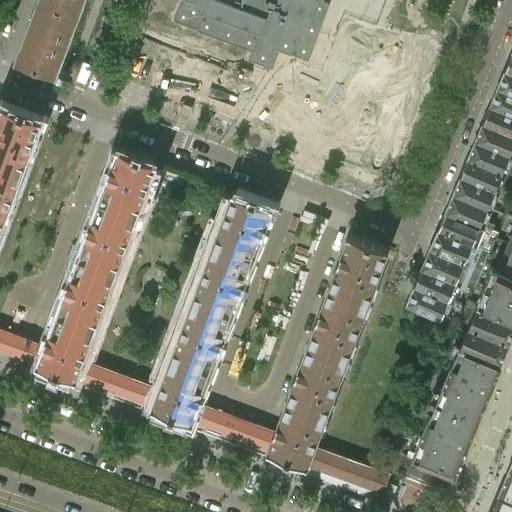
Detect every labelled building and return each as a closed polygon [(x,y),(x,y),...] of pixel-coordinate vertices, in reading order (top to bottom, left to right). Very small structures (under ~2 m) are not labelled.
[(44,0),(39,0),(18,57),(55,71),(63,48),(67,50),(81,13),(44,0)] [(44,0),(81,13),(85,0),(44,0)] [(180,0),(174,19),(248,47),(252,49),(248,59),(272,68),(277,55),(275,55),(278,46),(280,47),(308,58),(329,1),(325,0),(180,0)] [(511,70),(504,67),(497,84),(511,90),(511,70)] [(511,90),(497,84),(490,102),(511,111),(511,90)] [(42,117),(1,102),(0,105),(0,160),(23,168),(42,117)] [(511,111),(490,102),(482,119),(511,132),(511,111)] [(511,153),(511,132),(482,119),(475,138),(511,153)] [(506,171),(511,157),(511,153),(475,138),(468,155),(506,171)] [(117,145),(97,197),(138,212),(157,160),(117,145)] [(468,155),(460,173),(506,193),(508,187),(501,184),(506,171),(468,155)] [(23,168),(0,160),(0,225),(1,226),(23,168)] [(460,173),(453,191),(491,207),(496,196),(503,199),(506,193),(460,173)] [(273,204),(233,189),(213,240),(253,256),(273,204)] [(486,218),(491,207),(453,191),(446,207),(491,227),(494,222),(486,218)] [(138,212),(97,197),(76,254),(116,269),(138,212)] [(497,229),(491,227),(446,207),(438,225),(490,247),(497,229)] [(490,247),(438,225),(430,245),(482,266),(488,251),(490,247)] [(389,247),(348,232),(329,283),(369,299),(389,247)] [(253,256),(213,240),(192,297),(232,312),(253,256)] [(511,273),(511,244),(510,243),(499,268),(511,273)] [(482,266),(430,245),(422,263),(468,284),(474,286),(479,272),(482,266)] [(116,269),(76,254),(54,311),(95,326),(116,269)] [(422,263),(415,282),(452,298),(458,286),(466,289),(468,284),(422,263)] [(511,316),(511,273),(490,264),(486,275),(480,292),(476,301),(511,316)] [(407,300),(445,316),(450,303),(459,307),(461,302),(452,298),(415,282),(407,300)] [(369,299),(329,283),(308,340),(349,355),(369,299)] [(232,312),(192,297),(170,354),(210,369),(232,312)] [(511,334),(511,316),(476,301),(469,320),(510,338),(511,334)] [(95,326),(54,311),(35,362),(75,377),(83,357),(95,326)] [(461,317),(459,323),(452,339),(460,342),(501,361),(510,338),(469,320),(461,317)] [(0,349),(25,358),(31,342),(33,338),(5,327),(0,340),(0,349)] [(452,339),(444,358),(452,361),(453,361),(445,380),(444,379),(436,398),(478,415),(493,380),(501,361),(460,342),(452,339)] [(349,355),(308,340),(287,396),(327,412),(349,355)] [(170,354),(159,384),(151,405),(191,420),(199,399),(210,369),(170,354)] [(113,391),(120,371),(83,357),(75,377),(113,391)] [(151,405),(159,384),(120,371),(113,391),(151,405)] [(327,412),(287,396),(275,428),(267,449),(308,464),(315,443),(327,412)] [(478,415),(436,398),(416,446),(414,453),(454,470),(478,415)] [(237,413),(199,399),(191,420),(229,435),(237,413)] [(265,424),(237,413),(229,435),(257,445),(265,424)] [(269,426),(265,424),(257,445),(261,447),(267,449),(275,428),(269,426)] [(416,446),(405,442),(402,448),(414,453),(416,446)] [(336,474),(344,454),(328,448),(315,443),(308,464),(336,474)] [(454,470),(414,453),(406,471),(446,488),(454,470)] [(381,468),(344,454),(336,474),(383,492),(391,472),(381,468)] [(511,458),(500,487),(511,491),(511,458)] [(396,485),(388,482),(384,493),(392,496),(396,485)] [(511,511),(511,491),(500,487),(492,506),(509,511),(511,511)]
